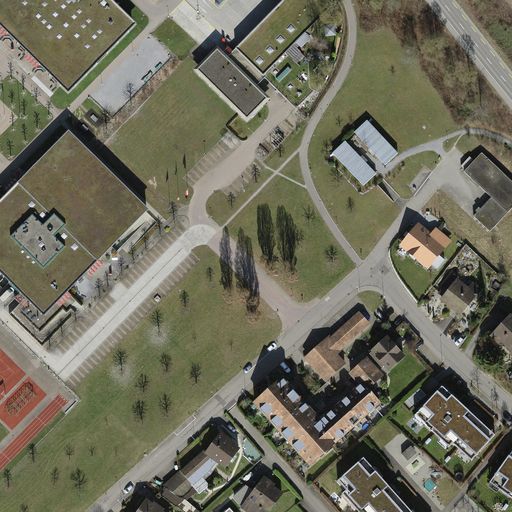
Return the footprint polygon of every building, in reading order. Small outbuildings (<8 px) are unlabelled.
[(0,0),(0,22),(68,89),(132,24),(107,0),(81,0),(78,3),(75,0),(0,0)] [(290,0),(292,2),(230,64),(252,86),(263,76),(296,109),(313,92),(279,59),(305,32),(295,23),(310,8),(302,0),(290,0)] [(217,51),(201,68),(207,74),(205,76),(241,112),(243,110),(250,115),(266,99),(252,86),(230,64),(217,51)] [(367,120),(354,132),(385,165),(398,153),(367,120)] [(230,131),(220,140),(232,152),(241,142),(230,131)] [(10,195),(0,205),(0,269),(1,270),(44,312),(97,258),(99,260),(147,212),(91,158),(66,133),(19,181),(21,184),(10,195)] [(345,141),(333,153),(364,186),(376,174),(345,141)] [(508,213),(511,207),(511,181),(482,153),(464,172),(491,197),(508,213)] [(19,181),(16,178),(4,190),(10,195),(21,184),(19,181)] [(508,213),(491,197),(473,216),(490,232),(508,213)] [(444,247),(419,226),(402,245),(418,259),(421,255),(430,263),(444,247)] [(447,293),(442,299),(461,314),(475,297),(467,291),(468,290),(457,280),(459,278),(454,275),(442,289),(447,293)] [(369,324),(359,313),(331,338),(330,336),(305,358),(326,381),(345,364),(336,355),(342,349),(341,349),(369,324)] [(511,316),(511,315),(493,334),(511,351),(511,316)] [(387,338),(370,353),(380,365),(383,362),(389,369),(403,357),(387,338)] [(368,390),(383,376),(367,359),(351,374),(361,385),(363,384),(368,390)] [(282,378),(255,403),(281,433),(309,409),(282,378)] [(380,403),(368,390),(363,384),(361,385),(325,417),(342,436),(380,403)] [(440,439),(444,435),(468,409),(442,386),(418,412),(427,419),(423,423),(440,439)] [(320,421),(309,409),(281,433),(310,465),(342,436),(325,417),(320,421)] [(472,460),(495,435),(468,409),(444,435),(472,460)] [(220,435),(207,452),(205,451),(182,471),(181,471),(165,486),(167,488),(181,498),(195,486),(192,484),(207,471),(215,460),(217,461),(225,467),(239,449),(220,435)] [(414,449),(411,446),(402,454),(405,457),(414,449)] [(414,449),(405,457),(408,461),(417,452),(414,449)] [(511,498),(511,451),(493,478),(502,485),(499,489),(511,498)] [(359,511),(363,509),(365,511),(394,511),(404,503),(398,496),(395,498),(386,488),(389,486),(364,458),(337,481),(355,501),(352,504),(358,511),(359,511)] [(208,473),(217,461),(215,460),(207,471),(192,484),(195,486),(181,498),(179,501),(181,502),(183,500),(184,500),(185,500),(186,500),(186,501),(197,491),(199,493),(209,485),(203,478),(208,473)] [(268,511),(282,494),(262,479),(253,492),(245,487),(234,497),(240,503),(246,496),(249,498),(242,507),(248,511),(268,511)] [(181,498),(167,488),(162,495),(185,511),(200,511),(186,501),(186,500),(185,500),(184,500),(183,500),(181,502),(179,501),(181,498)] [(162,511),(146,500),(137,511),(162,511)]
